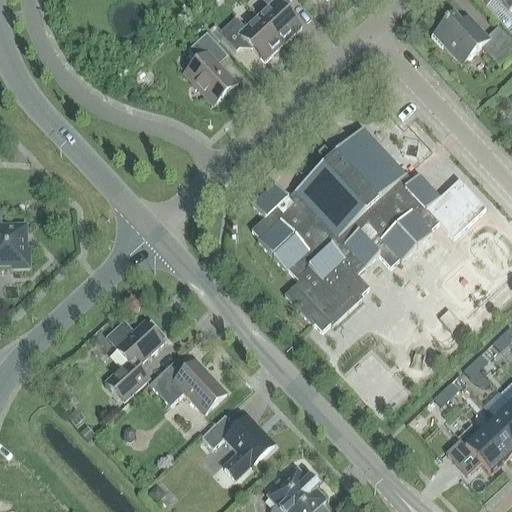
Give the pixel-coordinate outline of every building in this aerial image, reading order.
[(281,11),(291,1),(290,0),(258,0),(268,9),(256,20),(282,48),(300,31),(281,11)] [(511,0),(492,0),(511,21),(511,0)] [(481,50),(498,68),(511,55),(511,46),(497,30),(486,40),(467,20),(460,26),(453,18),(430,39),(441,52),(443,50),(461,69),(481,50)] [(282,48),(256,20),(245,31),(235,21),(220,34),(218,36),(222,40),(235,54),(245,44),(264,65),(282,48)] [(214,27),(208,33),(218,43),(222,40),(218,36),(220,34),(214,27)] [(213,109),(235,89),(216,69),(227,59),(206,36),(194,47),(204,58),(184,77),(213,109)] [(330,123),(315,136),(335,158),(350,145),(330,123)] [(288,202),(274,187),(251,208),(264,222),(251,235),(259,243),(256,245),(285,276),(288,274),(298,286),(284,299),(312,330),(314,328),(321,336),(329,328),(331,330),(362,302),(359,299),(368,292),(356,279),(378,259),(390,272),(398,264),(400,267),(432,237),(430,235),(438,227),(453,243),(485,212),(459,184),(439,201),(418,178),(411,184),(363,132),(350,145),(335,158),(288,202)] [(12,272),(29,271),(28,254),(26,254),(25,228),(1,229),(1,214),(0,214),(0,269),(12,269),(12,272)] [(460,326),(448,313),(438,322),(450,335),(460,326)] [(144,326),(132,337),(123,327),(107,342),(116,352),(115,353),(127,366),(105,386),(123,405),(148,382),(137,370),(162,347),(161,345),(166,341),(150,324),(145,328),(144,326)] [(511,333),(509,331),(500,339),(507,346),(511,340),(511,333)] [(500,339),(491,347),(498,354),(507,346),(500,339)] [(480,358),(471,366),(478,373),(486,365),(480,358)] [(203,419),(226,397),(195,364),(179,380),(169,369),(149,389),(169,410),(183,397),(203,419)] [(471,366),(462,374),(469,381),(478,373),(471,366)] [(450,386),(441,394),(448,401),(457,393),(450,386)] [(441,394),(433,402),(439,409),(448,401),(441,394)] [(497,396),(483,409),(494,421),(511,440),(511,410),(509,407),(509,408),(497,396)] [(65,421),(75,431),(84,422),(75,411),(65,421)] [(201,441),(212,453),(223,443),(236,456),(221,471),(234,485),(274,448),(247,420),(235,431),(224,419),(201,441)] [(480,435),(479,435),(505,464),(511,457),(511,440),(494,421),(480,435)] [(474,429),(445,457),(466,480),(480,467),(490,478),(505,464),(479,435),(480,435),(474,429)] [(132,431),(127,431),(123,434),(122,442),(125,446),(130,447),(133,443),(134,435),(132,431)] [(324,511),(320,508),(325,504),(296,473),(267,500),(275,509),(272,511),(324,511)] [(148,496),(156,504),(164,497),(156,489),(148,496)]
